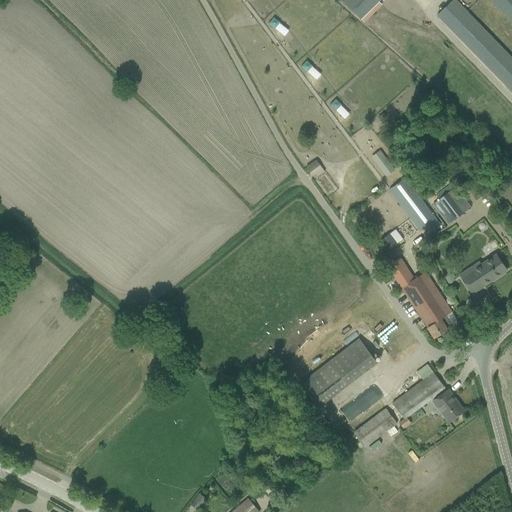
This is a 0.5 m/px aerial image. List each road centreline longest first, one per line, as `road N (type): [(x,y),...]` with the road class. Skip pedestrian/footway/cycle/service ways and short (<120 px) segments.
road 1 (unclassified): [(479,346),(447,355),(427,348),(290,159),(201,0)]
road 2 (unclassified): [(511,482),(479,346)]
